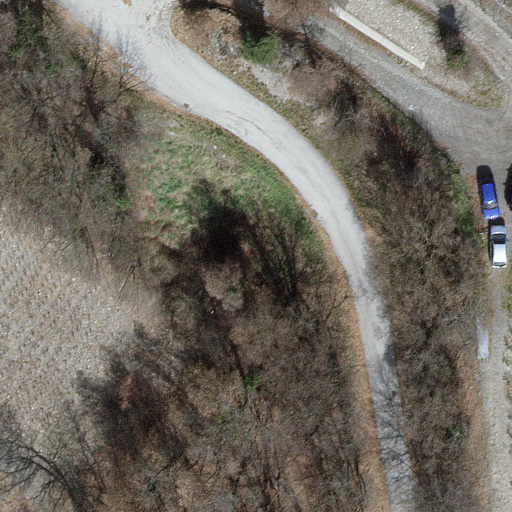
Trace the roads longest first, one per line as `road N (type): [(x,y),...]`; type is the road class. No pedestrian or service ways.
road 1 (unclassified): [(384,511),(325,206),(232,105),(109,19)]
road 2 (unclassified): [(511,131),(467,150),(416,87),(247,0)]
road 3 (track): [(409,0),(511,90)]
